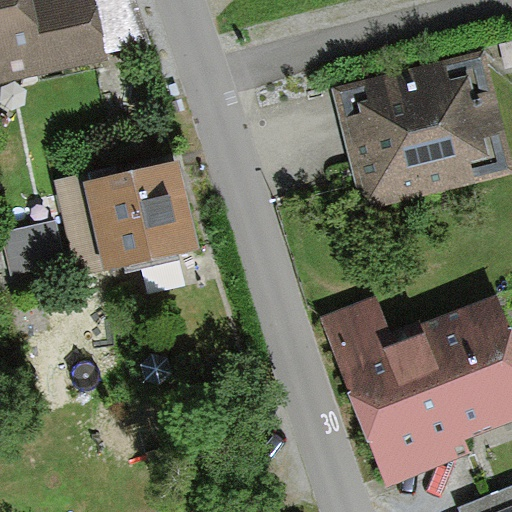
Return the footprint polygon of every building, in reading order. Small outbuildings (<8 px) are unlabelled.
[(0,0),(0,88),(44,79),(27,5),(26,0),(0,0)] [(46,0),(27,5),(44,79),(109,64),(108,59),(152,48),(132,0),(46,0)] [(511,162),(486,57),(333,94),(363,216),(511,179),(511,162)] [(200,254),(177,157),(55,186),(78,283),(200,254)] [(65,267),(55,225),(1,237),(11,279),(65,267)] [(468,448),(511,430),(511,338),(498,302),(393,343),(377,302),(321,323),(387,493),(473,460),(468,448)] [(511,511),(511,491),(458,511),(511,511)]
